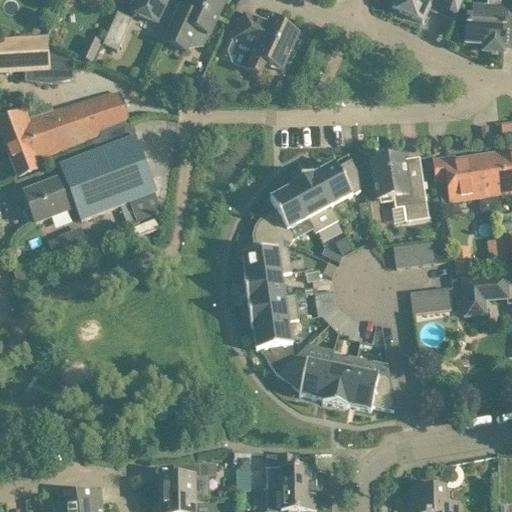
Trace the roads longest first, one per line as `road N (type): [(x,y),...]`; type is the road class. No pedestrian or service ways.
road 1 (residential): [(195,123),(459,111),(483,84)]
road 2 (residential): [(418,450),(400,319),(369,289),(440,281)]
road 3 (residential): [(123,511),(123,490),(110,476),(0,481)]
road 4 (residential): [(483,84),(353,22)]
